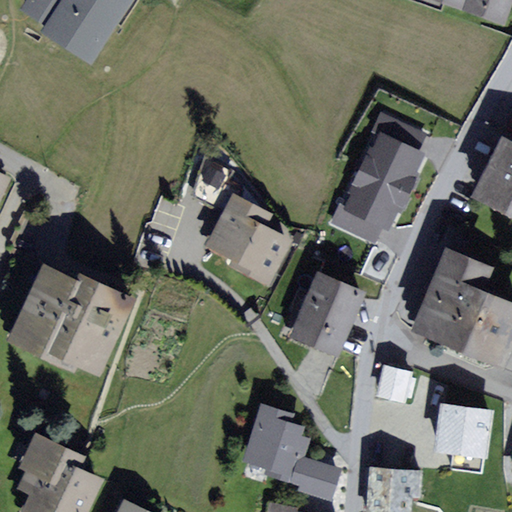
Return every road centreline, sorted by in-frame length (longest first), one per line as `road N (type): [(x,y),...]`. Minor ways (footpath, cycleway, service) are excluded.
road 1 (residential): [(511,69),(463,153),(379,339)]
road 2 (residential): [(379,339),(357,511)]
road 3 (residential): [(511,390),(379,339)]
